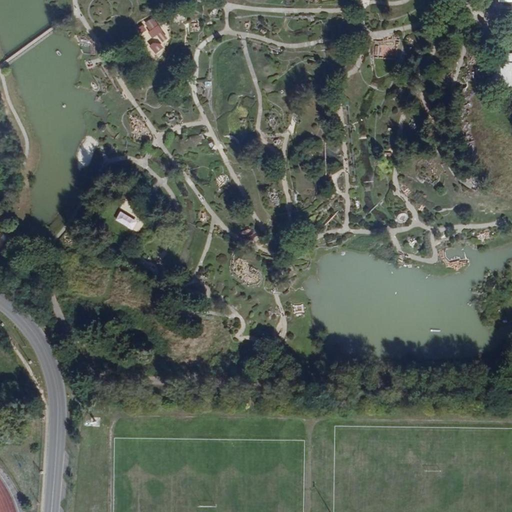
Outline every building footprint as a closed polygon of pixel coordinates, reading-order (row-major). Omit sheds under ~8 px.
[(153,18),(146,22),(148,26),(147,27),(150,31),(149,32),(153,38),(158,35),(163,42),(168,39),(153,18)] [(147,30),(142,24),(137,28),(142,34),(147,30)] [(153,43),(150,45),(156,54),(164,48),(160,43),(153,43)] [(511,67),(509,68),(509,63),(508,63),(494,63),(494,87),(509,87),(509,82),(511,82),(511,67)] [(138,222),(121,211),(116,220),(132,231),(138,222)] [(0,260),(0,271),(7,275),(12,266),(0,260)] [(111,405),(97,404),(96,413),(110,413),(111,405)]
